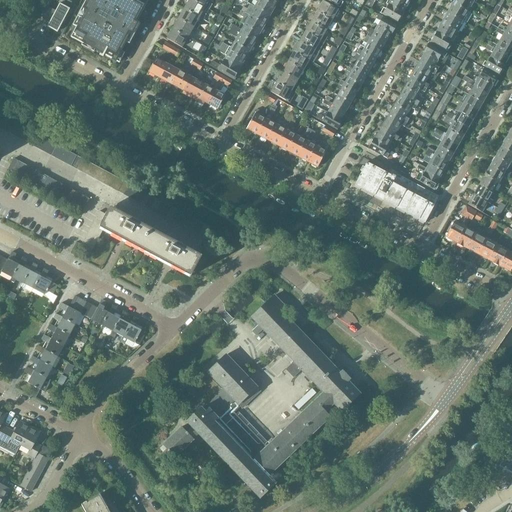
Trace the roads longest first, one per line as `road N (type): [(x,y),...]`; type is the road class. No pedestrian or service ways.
road 1 (residential): [(172,326),(232,271),(263,262),(443,403)]
road 2 (residential): [(320,197),(431,0)]
road 3 (residential): [(172,326),(0,235)]
road 4 (residential): [(511,90),(419,249)]
road 5 (residential): [(302,0),(223,143)]
road 6 (tertiary): [(322,511),(387,466),(443,403)]
road 7 (residential): [(68,434),(91,401),(172,326)]
road 8 (unknown): [(76,276),(8,400)]
road 9 (residential): [(121,89),(0,24)]
